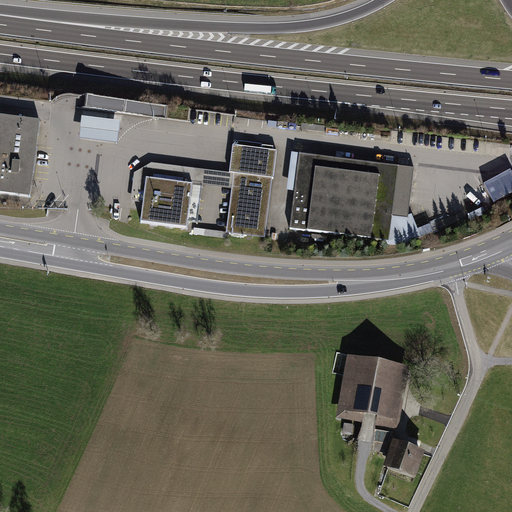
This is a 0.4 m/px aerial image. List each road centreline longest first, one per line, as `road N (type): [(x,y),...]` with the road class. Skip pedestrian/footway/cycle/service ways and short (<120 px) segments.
road 1 (motorway): [(0,54),(511,110)]
road 2 (motorway): [(511,79),(0,24)]
road 3 (motorway): [(382,0),(284,27),(0,21)]
road 4 (secondary): [(0,248),(234,287),(333,290),(367,281)]
road 5 (secondary): [(367,281),(0,228)]
road 6 (unclassified): [(450,266),(479,366),(413,511)]
